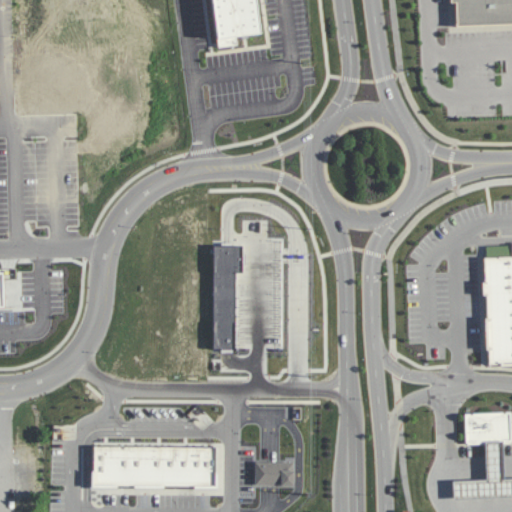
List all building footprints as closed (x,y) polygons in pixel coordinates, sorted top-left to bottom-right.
[(211,0),(217,41),(262,36),(257,0),(211,0)] [(511,0),(511,24),(455,27),(454,2),(449,2),(449,0),(511,0)] [(0,63),(13,63),(15,114),(0,114),(0,63)] [(72,90),(28,91),(28,107),(72,106),(72,90)] [(511,256),(483,257),(484,282),(481,282),(482,295),(485,295),(486,318),(484,318),(485,350),(487,350),(488,365),(499,364),(499,366),(511,365),(511,256)] [(510,412),(511,441),(465,443),(464,414),(510,412)] [(486,479),(484,441),(502,440),(504,478),(486,479)] [(93,445),(93,484),(214,485),(215,447),(93,445)] [(254,485),(293,485),(293,462),(255,461),(254,485)] [(504,478),(511,477),(511,496),(453,499),(452,481),(486,479),(504,478)]
